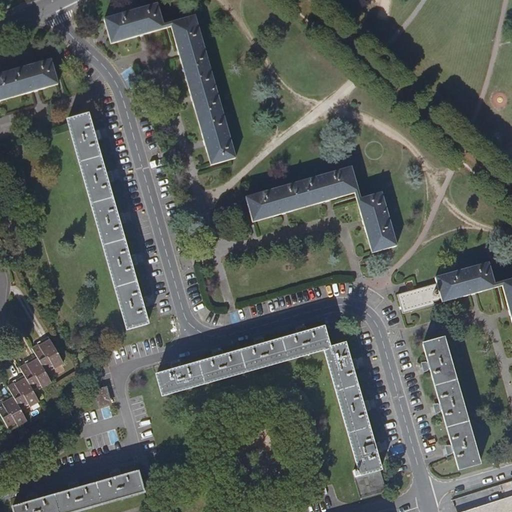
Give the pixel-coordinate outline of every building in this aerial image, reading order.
[(112,45),(172,28),(211,167),(237,160),(196,17),(165,25),(159,5),(106,20),(112,45)] [(0,100),(58,85),(51,60),(0,74),(0,100)] [(149,324),(89,115),(68,122),(128,330),(149,324)] [(362,199),(352,167),(246,201),(254,226),(355,193),(372,253),(397,246),(381,192),(362,199)] [(494,285),(488,263),(434,278),(435,283),(436,283),(441,300),(441,303),(467,295),(498,287),(497,284),(494,285)] [(511,279),(502,282),(511,319),(511,279)] [(441,300),(436,283),(435,283),(414,290),(397,295),(402,314),(403,313),(433,305),(432,302),(441,300)] [(324,350),(328,349),(322,329),(156,376),(162,396),(324,350)] [(479,464),(445,338),(424,344),(458,470),(479,464)] [(64,367),(50,340),(38,347),(40,349),(33,352),(37,359),(45,374),(54,369),(56,372),(64,367)] [(386,490),(343,344),(328,349),(324,350),(326,358),(349,436),(359,469),(354,471),(361,497),(386,490)] [(212,349),(214,356),(224,353),(223,346),(212,349)] [(45,374),(37,359),(26,365),(27,367),(21,370),(24,376),(32,390),(41,385),(43,388),(51,384),(47,377),(45,374)] [(32,390),(24,376),(12,382),(13,384),(7,388),(11,395),(19,409),(28,404),(29,407),(39,402),(34,393),(32,390)] [(34,393),(43,388),(41,385),(32,390),(34,393)] [(109,402),(106,390),(98,393),(101,405),(109,402)] [(19,409),(11,395),(0,401),(0,403),(1,405),(0,404),(0,416),(7,429),(16,424),(18,427),(26,422),(20,412),(19,409)] [(79,511),(144,493),(138,473),(134,474),(82,489),(20,507),(12,509),(13,511),(79,511)] [(511,511),(511,500),(476,511),(511,511)]
